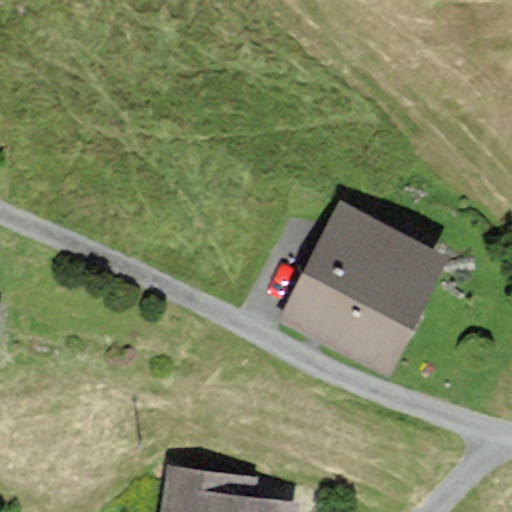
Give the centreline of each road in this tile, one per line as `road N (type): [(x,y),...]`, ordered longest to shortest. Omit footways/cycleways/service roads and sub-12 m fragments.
road 1 (unclassified): [(511,434),(423,407),(234,323)]
road 2 (track): [(234,323),(0,217)]
